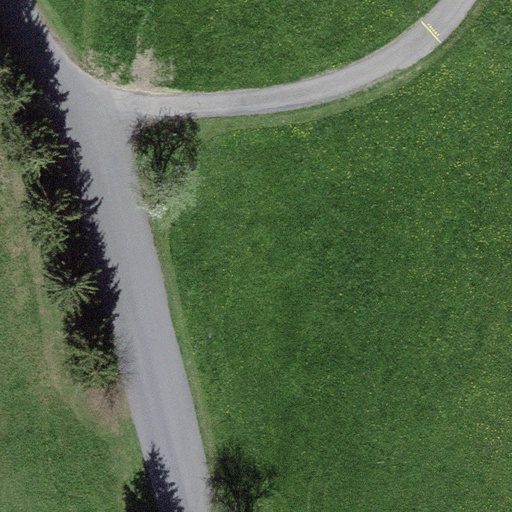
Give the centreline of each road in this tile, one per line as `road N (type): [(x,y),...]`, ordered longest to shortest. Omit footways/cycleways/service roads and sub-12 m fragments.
road 1 (unclassified): [(0,0),(132,511)]
road 2 (track): [(34,148),(354,79),(446,0)]
